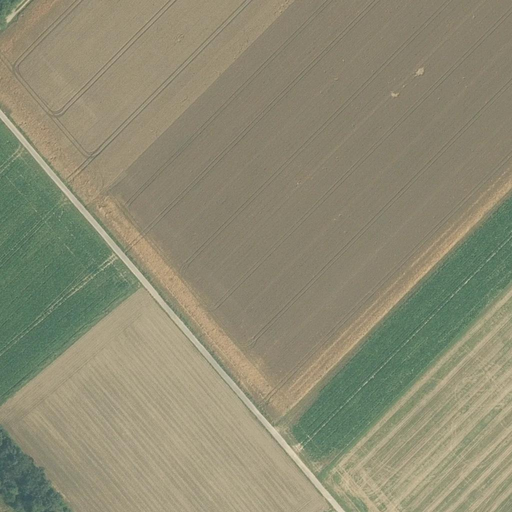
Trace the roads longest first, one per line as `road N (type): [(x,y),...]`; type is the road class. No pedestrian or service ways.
road 1 (track): [(0,117),(342,511)]
road 2 (track): [(0,400),(142,281)]
